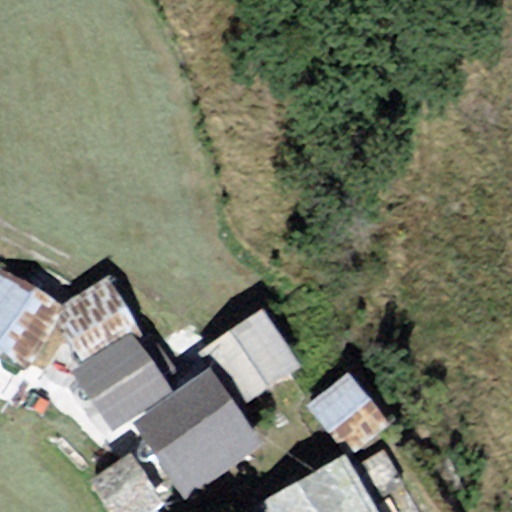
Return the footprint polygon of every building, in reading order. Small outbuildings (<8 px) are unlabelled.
[(0,289),(0,356),(22,371),(58,316),(5,281),(0,289)] [(124,287),(66,318),(92,365),(150,334),(124,287)] [(256,412),(314,377),(281,323),(224,357),(256,412)] [(95,385),(132,437),(186,398),(148,347),(95,385)] [(377,379),(333,406),(368,464),(412,437),(377,379)] [(158,434),(204,505),(275,459),(229,388),(158,434)] [(181,511),(146,459),(105,486),(122,511),(181,511)] [(399,511),(378,471),(300,511),(399,511)]
